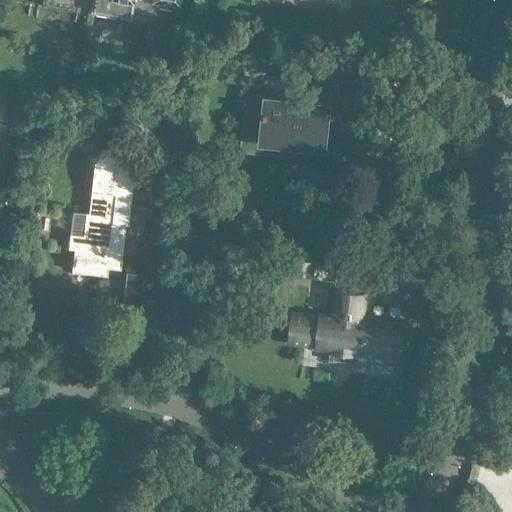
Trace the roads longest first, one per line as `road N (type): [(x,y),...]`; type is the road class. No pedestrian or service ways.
road 1 (unclassified): [(424,511),(442,491),(481,320),(477,77),(498,0)]
road 2 (residential): [(349,511),(209,417),(153,401),(0,382)]
